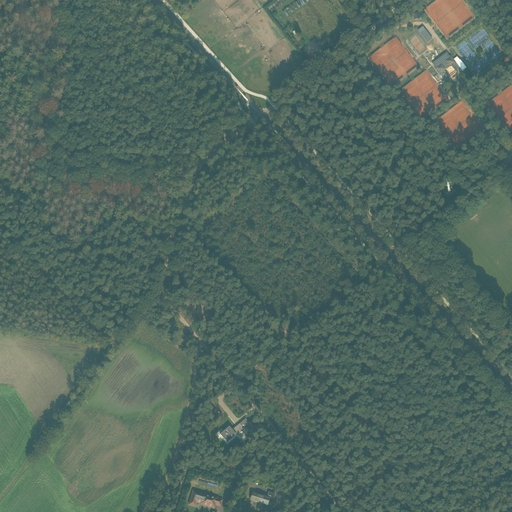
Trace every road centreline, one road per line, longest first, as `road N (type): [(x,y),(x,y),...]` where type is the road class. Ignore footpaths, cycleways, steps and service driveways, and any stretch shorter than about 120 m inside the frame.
road 1 (track): [(342,511),(196,339)]
road 2 (track): [(0,498),(119,339)]
road 3 (unclassified): [(262,114),(406,0)]
road 4 (tertiary): [(511,391),(389,256)]
road 5 (track): [(149,511),(179,447),(196,339)]
road 6 (track): [(119,339),(98,333),(0,225)]
road 7 (tertiary): [(389,256),(277,133)]
road 8 (track): [(300,460),(428,356)]
road 9 (track): [(511,445),(428,356),(456,331)]
road 10 (unclassified): [(499,168),(389,256)]
road 11 (tertiary): [(244,96),(156,0)]
